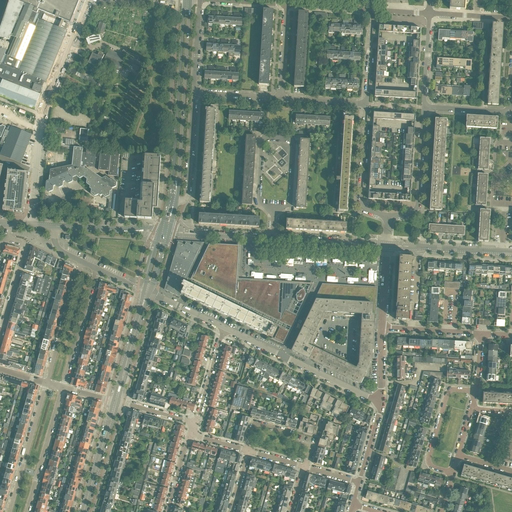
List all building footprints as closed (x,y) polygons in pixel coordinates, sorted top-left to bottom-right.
[(74,14),(73,14),(79,0),(9,0),(1,27),(0,28),(0,77),(41,93),(42,87),(44,81),(46,82),(54,63),(59,50),(65,36),(66,33),(67,31),(61,28),(64,20),(70,23),(70,22),(72,18),(73,15),(74,14)] [(511,0),(446,0),(447,2),(450,2),(449,9),(465,10),(464,9),(465,3),(468,3),(468,0),(511,0)] [(263,12),(263,16),(263,25),(272,25),(273,19),(273,17),(273,16),(273,10),(270,10),(267,10),(266,10),(264,10),(264,9),(263,9),(263,12)] [(298,21),(297,27),(298,27),(307,27),(308,21),(308,19),(308,13),(308,12),(305,12),(302,12),(298,12),(298,14),(298,18),(298,21)] [(236,25),(236,28),(241,29),(241,25),(244,25),(244,21),(242,21),(242,18),(241,18),(241,19),(236,18),(236,25)] [(97,31),(103,33),(106,24),(99,22),(97,31)] [(491,42),(502,42),(502,35),(502,33),(503,24),(492,24),(492,29),(492,38),(491,42)] [(262,40),(271,40),(272,34),(272,32),(272,25),(263,25),(262,40)] [(298,27),(297,27),(297,33),(297,36),(297,42),(306,42),(307,42),(307,36),(307,34),(307,27),(298,27)] [(95,35),(92,36),(90,37),(89,37),(90,37),(87,38),(86,38),(86,39),(87,39),(88,43),(88,44),(101,39),(99,33),(98,34),(96,35),(95,35)] [(271,47),(271,40),(262,40),(261,55),(270,55),(271,50),(271,47)] [(296,51),(296,57),(305,58),(306,58),(306,51),(306,49),(307,42),(306,42),(297,42),(296,48),(296,51)] [(501,49),(502,42),(491,42),(491,49),(491,51),(491,54),(490,57),(501,58),(501,52),(501,49)] [(95,46),(90,58),(93,59),(91,64),(95,66),(97,67),(100,68),(102,63),(103,63),(106,56),(101,54),(101,55),(99,54),(101,49),(95,46)] [(103,63),(111,67),(116,69),(114,73),(118,75),(126,57),(117,54),(108,50),(103,63)] [(132,54),(125,51),(123,50),(121,54),(136,60),(137,61),(138,60),(139,57),(132,54)] [(261,55),(260,70),(269,70),(269,68),(270,64),(270,62),(270,55),(261,55)] [(296,57),(295,63),(295,66),(295,72),(305,73),(305,66),(305,64),(306,58),(305,58),(296,57)] [(501,58),(490,57),(490,60),(490,63),(490,65),(490,68),(490,71),(500,72),(500,67),(501,63),(501,58)] [(137,61),(136,60),(135,62),(128,59),(126,61),(140,67),(141,65),(144,66),(145,63),(138,60),(137,61)] [(269,70),(260,70),(259,84),(259,85),(266,85),(268,85),(269,85),(269,83),(269,80),(269,79),(269,77),(269,70)] [(489,87),(499,87),(499,81),(500,77),(500,72),(490,71),(489,74),(489,77),(489,79),(489,87)] [(304,79),(305,73),(295,72),(294,78),(294,80),(294,87),(296,87),(297,87),(301,87),(303,87),(303,88),(304,88),(304,85),(304,81),(304,79)] [(87,75),(85,80),(95,85),(98,80),(87,75)] [(111,79),(111,78),(102,75),(100,78),(101,79),(100,82),(104,84),(106,81),(109,82),(111,79)] [(129,93),(135,96),(139,86),(134,83),(129,93)] [(499,94),(499,87),(489,87),(488,90),(488,99),(487,105),(498,105),(499,97),(499,94)] [(202,172),(201,177),(201,180),(200,195),(200,200),(200,202),(209,203),(210,185),(211,173),(215,173),(215,170),(214,170),(212,170),(211,170),(212,152),(213,128),(214,114),(215,110),(216,110),(216,106),(211,106),(211,109),(206,109),(205,111),(206,111),(205,120),(205,126),(204,142),(203,150),(202,162),(202,170),(202,172)] [(20,117),(30,120),(32,114),(23,110),(20,117)] [(340,181),(339,211),(339,213),(343,213),(343,211),(345,211),(348,212),(348,209),(348,206),(348,198),(348,197),(349,189),(349,187),(350,179),(350,173),(351,164),(351,162),(351,158),(351,157),(351,155),(352,147),(352,140),(352,134),(353,132),(353,120),(354,118),(349,117),(349,114),(343,114),(343,117),(344,117),(344,120),(344,124),(344,125),(344,128),(344,129),(343,136),(343,137),(343,143),(343,144),(343,147),(342,148),(342,153),(342,163),(341,172),(341,176),(341,178),(336,178),(336,181),(340,181)] [(481,128),(482,117),(475,117),(471,117),(467,116),(466,121),(466,127),(475,128),(481,128)] [(483,117),(482,117),(481,128),(488,129),(496,129),(497,118),(493,118),(489,118),(483,117)] [(111,122),(121,126),(122,123),(112,118),(111,122)] [(434,134),(445,135),(445,133),(446,127),(446,120),(442,120),(435,119),(435,125),(435,126),(435,127),(435,128),(434,134)] [(5,130),(4,134),(3,135),(0,143),(4,145),(0,155),(18,162),(20,163),(21,163),(24,156),(28,145),(29,142),(30,139),(31,136),(32,135),(26,133),(16,129),(9,126),(7,131),(5,130)] [(79,140),(88,141),(89,130),(80,129),(79,135),(79,140)] [(434,149),(444,150),(445,142),(445,135),(434,134),(434,140),(434,141),(434,142),(434,143),(434,149)] [(246,143),(245,153),(255,153),(255,144),(256,136),(253,136),(251,136),(249,136),(246,136),(246,138),(246,143)] [(490,139),(480,138),(480,144),(478,169),(488,170),(490,139)] [(300,147),(299,155),(309,156),(310,147),(310,139),(310,140),(307,140),(307,139),(305,139),(300,139),(300,147)] [(116,182),(111,178),(109,179),(106,177),(102,178),(100,177),(97,175),(88,169),(86,169),(84,168),(85,166),(88,166),(88,167),(95,168),(97,150),(86,148),(86,153),(82,152),(83,148),(79,148),(74,147),(73,152),(72,165),(50,170),(49,180),(46,181),(46,182),(44,183),(44,190),(45,190),(49,192),(53,190),(53,186),(55,185),(59,188),(63,186),(63,182),(65,181),(68,184),(72,182),(73,178),(76,176),(79,179),(83,177),(87,179),(86,184),(90,186),(89,188),(91,189),(91,194),(94,196),(98,195),(100,196),(102,195),(106,198),(109,200),(109,202),(112,202),(114,192),(112,190),(112,188),(116,187),(116,182)] [(444,157),(444,150),(434,149),(433,155),(433,156),(433,157),(433,158),(433,159),(433,165),(443,165),(444,161),(444,159),(444,157)] [(108,175),(117,176),(119,152),(100,150),(98,170),(109,171),(108,175)] [(255,153),(245,153),(245,158),(244,168),(254,169),(254,159),(255,153)] [(131,202),(131,200),(125,200),(124,218),(125,218),(125,216),(130,216),(129,218),(130,218),(130,216),(137,217),(137,218),(138,218),(138,217),(144,217),(144,219),(145,219),(145,217),(152,217),(152,219),(153,208),(154,201),(158,201),(161,156),(145,155),(142,200),(145,200),(145,203),(131,202)] [(298,172),(308,172),(309,162),(309,156),(299,155),(299,161),(298,172)] [(0,210),(3,211),(4,211),(24,213),(27,187),(27,184),(28,173),(8,171),(8,168),(3,166),(0,165),(0,210)] [(432,174),(432,180),(443,180),(443,173),(443,165),(433,165),(432,170),(432,171),(432,172),(432,173),(432,174)] [(243,182),(253,183),(253,174),(254,169),(244,168),(244,173),(243,182)] [(308,177),(308,172),(298,172),(298,177),(297,186),(307,187),(308,177)] [(488,175),(478,174),(478,178),(476,205),(486,206),(487,184),(488,175)] [(443,180),(432,180),(431,185),(431,186),(431,187),(431,188),(431,189),(431,195),(442,195),(442,188),(443,180)] [(253,189),(253,183),(243,182),(243,188),(243,190),(243,195),(242,198),(252,198),(253,189)] [(307,192),(307,187),(297,186),(297,192),(297,201),(306,202),(307,192)] [(441,203),(442,195),(431,195),(430,200),(430,201),(430,202),(430,203),(430,204),(430,210),(435,210),(441,211),(441,203)] [(480,217),(480,220),(479,227),(479,231),(479,238),(478,241),(488,242),(489,231),(489,221),(490,211),(486,210),(485,210),(480,210),(480,212),(480,217)] [(200,214),(199,214),(199,221),(199,223),(199,224),(201,224),(205,224),(207,224),(214,225),(220,225),(222,225),(235,226),(237,226),(250,227),(252,227),(259,227),(259,228),(259,220),(259,218),(260,218),(259,218),(257,217),(257,218),(200,214)] [(286,229),(296,230),(307,230),(340,232),(346,233),(347,228),(347,226),(347,223),(345,223),(309,221),(298,220),(296,220),(288,219),(286,219),(286,226),(286,229)] [(179,297),(181,294),(184,287),(181,286),(184,281),(189,271),(200,247),(193,244),(192,246),(186,243),(185,246),(180,244),(178,243),(165,290),(179,297)] [(296,316),(285,311),(296,287),(295,284),(283,283),(281,314),(278,312),(280,283),(271,282),(247,281),(236,280),(239,246),(226,245),(222,245),(222,243),(217,243),(213,243),(213,244),(209,244),(193,278),(242,302),(291,326),(296,316)] [(29,255),(26,265),(30,266),(32,261),(31,261),(36,248),(33,247),(33,246),(31,247),(30,250),(29,255)] [(11,260),(16,262),(18,257),(20,249),(15,247),(13,256),(12,258),(11,260)] [(40,250),(36,248),(31,261),(32,261),(30,266),(34,268),(35,265),(33,264),(35,258),(37,259),(40,250)] [(42,270),(43,271),(44,267),(45,263),(49,254),(44,252),(38,269),(42,270)] [(44,267),(43,271),(44,271),(45,272),(46,269),(48,269),(53,257),(49,254),(45,263),(48,264),(46,268),(44,267)] [(396,312),(396,313),(396,318),(396,319),(395,320),(398,320),(398,318),(402,319),(402,320),(403,320),(404,320),(405,320),(406,320),(408,320),(409,312),(407,312),(410,261),(413,261),(413,262),(413,257),(410,257),(399,256),(399,257),(398,272),(397,295),(396,308),(397,308),(397,312),(396,312)] [(46,269),(45,272),(45,273),(50,274),(53,267),(54,268),(57,259),(53,257),(48,269),(46,269)] [(64,270),(72,272),(74,267),(59,260),(57,268),(59,269),(64,270)] [(11,271),(0,267),(0,269),(1,270),(1,273),(9,276),(10,273),(11,273),(11,271)] [(23,274),(21,280),(31,283),(33,277),(29,276),(23,274)] [(37,278),(33,291),(41,294),(41,291),(46,292),(48,293),(52,278),(45,276),(44,280),(37,278)] [(288,332),(291,326),(193,278),(190,285),(288,332)] [(184,287),(181,294),(263,333),(266,335),(267,335),(267,334),(268,335),(274,338),(274,339),(283,343),(288,332),(190,285),(187,283),(184,281),(181,286),(184,287)] [(99,289),(108,292),(110,286),(102,282),(101,282),(100,284),(99,284),(98,286),(99,287),(99,289)] [(20,285),(19,290),(31,293),(32,289),(28,287),(20,285)] [(374,314),(376,289),(323,286),(310,312),(292,351),(296,353),(360,384),(365,374),(364,373),(369,362),(371,362),(373,332),(374,314)] [(297,293),(296,294),(304,298),(304,297),(305,296),(305,295),(305,294),(305,293),(305,292),(305,291),(304,290),(303,290),(302,290),(301,290),(300,290),(300,291),(299,291),(299,292),(298,292),(298,293),(297,293)] [(121,301),(130,303),(131,303),(133,297),(126,294),(126,292),(121,291),(120,294),(119,298),(122,299),(121,301)] [(25,297),(17,294),(16,299),(28,302),(30,303),(31,301),(30,301),(30,298),(25,297)] [(16,299),(14,304),(26,307),(26,306),(26,307),(28,302),(16,299)] [(14,304),(13,308),(28,312),(28,310),(25,309),(26,307),(14,304)] [(27,314),(28,312),(13,308),(12,313),(24,316),(25,316),(25,314),(27,314)] [(157,315),(157,317),(167,320),(168,315),(167,314),(163,312),(159,310),(159,311),(158,313),(157,313),(157,315)] [(10,317),(22,321),(26,322),(26,319),(24,319),(23,319),(24,316),(12,313),(10,317)] [(17,324),(21,326),(22,321),(10,317),(9,322),(17,324)] [(169,326),(174,329),(178,320),(175,319),(173,319),(169,326)] [(174,329),(174,331),(178,333),(179,331),(183,324),(181,323),(182,323),(182,322),(178,320),(174,329)] [(9,322),(7,330),(19,333),(22,334),(22,333),(19,332),(20,328),(16,327),(17,324),(9,322)] [(180,332),(178,334),(182,336),(184,334),(185,334),(187,328),(188,325),(185,324),(184,324),(183,324),(179,331),(180,332)] [(22,334),(24,335),(25,335),(35,338),(37,330),(33,329),(24,327),(22,334)] [(86,332),(86,334),(95,337),(96,331),(87,329),(86,332)] [(5,335),(4,339),(22,345),(23,342),(13,339),(13,337),(5,335)] [(202,335),(200,341),(207,343),(209,337),(202,335)] [(149,342),(148,345),(148,346),(148,347),(156,350),(160,351),(161,346),(158,345),(149,342)] [(11,347),(2,344),(1,349),(13,353),(14,348),(11,347)] [(224,345),(223,352),(230,354),(230,353),(234,354),(236,349),(232,347),(224,345),(225,345),(224,345)] [(198,349),(197,352),(197,353),(204,355),(206,349),(196,346),(195,348),(196,348),(198,349)] [(147,349),(146,351),(147,352),(155,355),(158,356),(160,351),(156,350),(148,347),(148,349),(147,349)] [(1,349),(0,352),(0,353),(8,356),(12,357),(13,353),(1,349)] [(0,353),(0,359),(11,362),(17,364),(18,362),(8,359),(8,356),(0,353)] [(145,358),(145,360),(153,362),(156,363),(157,358),(154,357),(155,356),(146,353),(146,354),(146,355),(145,355),(144,357),(145,358)] [(182,357),(181,363),(184,364),(188,365),(193,366),(193,367),(200,369),(200,368),(202,362),(199,362),(197,361),(194,360),(194,362),(190,361),(188,359),(182,357)] [(248,360),(247,361),(246,364),(245,367),(249,369),(250,367),(254,359),(253,358),(252,358),(251,357),(250,357),(249,357),(247,359),(248,360)] [(11,362),(0,359),(0,364),(9,367),(10,367),(17,369),(18,370),(24,371),(25,372),(26,367),(17,364),(11,362)] [(250,367),(255,369),(259,361),(256,360),(254,359),(255,359),(254,359),(250,367)] [(254,372),(258,374),(264,363),(263,364),(263,363),(261,362),(259,361),(255,369),(254,372)] [(262,379),(265,374),(268,366),(266,365),(264,364),(264,363),(258,374),(261,376),(259,381),(261,381),(262,379)] [(151,367),(142,364),(142,368),(142,369),(152,372),(154,373),(155,368),(151,367)] [(265,374),(263,377),(267,380),(269,376),(273,368),(272,368),(270,367),(268,366),(265,374)] [(34,369),(31,368),(30,367),(27,367),(26,372),(42,377),(44,372),(34,369)] [(271,377),(274,378),(277,371),(276,370),(276,369),(274,368),(273,369),(273,368),(269,376),(271,377)] [(83,377),(88,378),(91,379),(91,376),(84,374),(85,372),(76,369),(75,372),(75,373),(75,374),(83,377)] [(217,370),(216,377),(223,379),(225,373),(217,371),(217,370)] [(274,378),(278,381),(282,373),(282,372),(280,371),(279,372),(277,371),(274,378)] [(278,381),(283,383),(287,375),(285,375),(285,374),(283,373),(282,373),(278,381)] [(0,374),(0,380),(8,382),(9,377),(0,374)] [(285,384),(288,385),(291,378),(287,375),(283,383),(281,387),(283,388),(285,384)] [(22,381),(9,377),(8,382),(15,385),(20,386),(22,381)] [(216,377),(214,383),(221,385),(221,384),(224,385),(225,379),(223,379),(216,377)] [(288,385),(297,390),(301,382),(300,382),(298,381),(291,378),(288,385)] [(433,381),(432,384),(439,386),(441,380),(438,380),(435,379),(432,378),(431,380),(433,381)] [(82,381),(73,379),(71,385),(80,387),(88,389),(89,383),(87,383),(82,381)] [(23,387),(29,389),(38,392),(39,386),(30,384),(23,381),(21,387),(23,387)] [(299,393),(301,394),(305,385),(304,384),(304,383),(302,382),(301,383),(301,382),(297,390),(300,392),(299,393)] [(88,390),(95,392),(97,386),(97,385),(93,384),(90,383),(88,390)] [(214,383),(212,388),(220,390),(223,391),(225,386),(221,385),(214,383)] [(242,409),(248,388),(248,387),(238,383),(237,383),(237,386),(231,406),(242,409)] [(429,383),(428,388),(430,389),(438,392),(439,386),(432,384),(429,383)] [(301,394),(300,395),(304,397),(302,401),(305,403),(309,396),(309,393),(308,393),(310,387),(308,386),(305,384),(305,385),(301,394)] [(97,386),(95,392),(105,394),(107,388),(106,388),(97,386)] [(249,415),(250,416),(252,408),(253,408),(253,405),(251,404),(255,390),(248,388),(242,409),(249,411),(248,414),(248,415),(249,415)] [(310,407),(331,418),(338,421),(337,423),(341,424),(341,423),(349,407),(344,404),(345,401),(322,390),(322,391),(319,389),(318,391),(313,388),(312,390),(310,397),(307,402),(306,405),(304,412),(308,413),(310,407)] [(428,388),(426,394),(429,395),(436,397),(438,392),(430,389),(428,388)] [(134,394),(143,397),(146,398),(147,398),(147,396),(148,393),(144,392),(136,389),(136,391),(135,391),(134,394)] [(396,391),(395,396),(402,398),(403,399),(405,399),(406,394),(404,393),(396,391)] [(496,404),(499,404),(499,392),(492,392),(490,392),(483,391),(482,403),(484,403),(486,403),(489,403),(491,404),(492,404),(492,403),(496,404)] [(511,404),(511,393),(509,393),(508,393),(506,393),(499,392),(499,404),(501,404),(505,404),(506,404),(507,405),(508,405),(508,404),(511,404)] [(25,393),(24,398),(27,399),(35,401),(36,399),(35,398),(36,396),(28,394),(25,393)] [(149,403),(150,403),(150,404),(154,405),(156,396),(157,394),(152,393),(151,395),(149,403)] [(66,401),(67,401),(83,405),(85,399),(78,398),(78,397),(69,395),(70,395),(69,394),(69,395),(68,395),(68,396),(66,401)] [(143,397),(134,394),(133,398),(132,398),(133,398),(132,399),(133,400),(134,400),(148,404),(149,398),(147,398),(146,398),(143,397)] [(158,405),(159,406),(162,396),(157,394),(156,396),(154,405),(157,406),(158,406),(158,405)] [(169,395),(167,403),(169,403),(169,404),(168,404),(175,406),(177,399),(178,396),(172,394),(171,395),(169,395)] [(211,394),(209,400),(216,402),(218,396),(211,394)] [(426,394),(424,399),(427,400),(435,402),(436,397),(429,395),(426,394)] [(395,396),(393,402),(402,404),(403,405),(404,401),(403,401),(403,399),(402,398),(395,396)] [(182,400),(181,408),(186,409),(188,402),(189,399),(184,397),(183,400),(182,400)] [(84,406),(91,407),(100,410),(102,404),(93,401),(93,402),(86,400),(84,406)] [(65,405),(66,406),(74,408),(78,409),(81,410),(83,405),(67,401),(65,405)] [(188,402),(186,409),(193,411),(195,404),(188,402)] [(65,407),(64,411),(75,414),(76,409),(74,408),(66,406),(66,407),(65,407)] [(211,408),(209,415),(217,417),(218,411),(211,409),(211,408)] [(348,416),(353,418),(356,410),(355,410),(355,409),(353,408),(352,408),(348,416)] [(353,418),(357,420),(361,413),(361,412),(359,411),(358,411),(356,410),(353,418)] [(64,411),(63,414),(64,414),(63,416),(71,418),(74,419),(75,414),(64,411)] [(128,417),(137,419),(140,420),(143,421),(144,415),(141,414),(130,411),(129,411),(129,412),(128,412),(129,412),(128,416),(128,417)] [(275,423),(278,412),(273,411),(270,422),(272,422),(272,423),(274,423),(275,423)] [(288,427),(290,427),(292,419),(294,412),(292,411),(290,418),(287,418),(285,426),(288,427)] [(357,420),(362,423),(366,415),(364,414),(362,413),(361,413),(357,420)] [(209,415),(207,421),(215,423),(215,422),(217,423),(218,417),(217,417),(209,415)] [(366,415),(362,423),(365,424),(367,425),(369,425),(371,418),(370,418),(371,417),(368,416),(367,416),(366,415)] [(480,417),(478,423),(487,425),(489,419),(480,417)] [(155,419),(152,428),(154,429),(155,428),(158,429),(160,420),(160,419),(157,418),(156,419),(155,419)] [(301,422),(298,429),(298,430),(307,432),(307,433),(313,435),(315,427),(316,427),(317,423),(309,421),(309,420),(303,418),(302,422),(301,422)] [(126,425),(126,426),(134,429),(140,431),(140,429),(134,427),(135,424),(126,421),(125,425),(126,425)] [(326,424),(324,431),(331,433),(331,434),(335,436),(336,436),(338,429),(341,429),(342,427),(341,426),(328,422),(327,422),(328,422),(327,425),(326,424)] [(19,426),(18,429),(26,431),(27,431),(27,428),(27,426),(17,423),(16,425),(19,426)] [(478,423),(476,428),(485,431),(487,425),(478,423)] [(177,427),(176,430),(183,432),(185,426),(176,424),(175,426),(177,427)] [(392,431),(394,432),(395,432),(396,426),(394,426),(387,424),(385,429),(392,431)] [(360,428),(358,427),(356,427),(354,432),(357,433),(365,435),(366,433),(367,433),(367,431),(367,430),(368,430),(365,429),(360,428)] [(476,428),(475,434),(483,437),(485,431),(476,428)] [(384,435),(391,437),(393,437),(394,432),(392,431),(385,429),(384,435)] [(183,432),(176,430),(174,430),(172,436),(174,436),(182,438),(183,432)] [(331,433),(324,431),(323,430),(321,439),(320,439),(318,445),(330,449),(332,441),(333,442),(335,436),(331,434),(331,433)] [(123,432),(122,435),(123,435),(123,437),(134,440),(135,435),(132,434),(123,432)] [(357,433),(355,438),(364,441),(364,440),(365,440),(365,438),(365,435),(357,433)] [(414,438),(416,439),(423,441),(425,435),(418,433),(415,433),(414,438)] [(475,434),(473,440),(482,443),(483,437),(475,434)] [(121,438),(120,441),(129,444),(133,445),(135,440),(134,440),(123,437),(122,438),(121,438)] [(355,438),(353,444),(362,447),(363,444),(364,442),(364,441),(355,438)] [(473,440),(471,446),(480,448),(482,443),(473,440)] [(194,450),(198,451),(200,443),(193,441),(191,451),(194,452),(194,450)] [(173,442),(171,448),(178,450),(180,444),(173,442)] [(198,451),(204,453),(206,445),(200,443),(198,451)] [(353,444),(352,450),(361,452),(362,449),(361,449),(362,447),(353,444)] [(316,453),(324,455),(326,448),(318,445),(317,450),(316,450),(316,452),(316,453)] [(380,446),(379,451),(386,453),(389,454),(390,451),(390,448),(388,448),(380,446)] [(480,448),(471,446),(470,452),(478,454),(480,448)] [(210,454),(209,458),(215,460),(216,456),(218,449),(212,447),(210,454)] [(411,449),(410,455),(419,457),(420,452),(411,449)] [(218,459),(216,464),(223,466),(224,461),(227,451),(225,451),(225,450),(225,451),(222,450),(221,450),(219,458),(218,459)] [(352,450),(350,455),(359,458),(360,456),(360,455),(361,453),(360,453),(361,452),(352,450)] [(228,452),(227,451),(224,461),(229,463),(232,453),(228,451),(228,452)] [(233,464),(239,465),(242,455),(237,454),(236,454),(233,464)] [(350,455),(349,461),(358,464),(357,463),(358,463),(359,461),(358,460),(359,458),(350,455)] [(377,456),(375,462),(384,464),(385,458),(377,456)] [(116,458),(115,461),(126,465),(128,460),(125,459),(117,457),(117,458),(116,458)] [(164,460),(162,466),(173,469),(175,463),(174,463),(164,460)] [(114,465),(114,467),(122,469),(124,469),(125,468),(126,465),(115,461),(114,465)] [(216,464),(216,466),(237,472),(239,465),(233,464),(229,463),(224,461),(223,466),(216,464)] [(348,463),(347,467),(356,469),(356,467),(357,467),(358,465),(357,464),(358,464),(349,461),(348,463)] [(187,466),(186,467),(193,468),(202,471),(202,469),(196,467),(196,466),(193,465),(194,464),(191,463),(188,462),(187,463),(187,466)] [(375,462),(373,468),(382,470),(384,464),(375,462)] [(476,480),(479,470),(477,469),(473,468),(473,467),(472,467),(471,467),(468,466),(467,466),(465,465),(464,465),(461,476),(468,478),(469,478),(470,479),(476,480)] [(162,466),(161,472),(164,473),(171,475),(173,469),(162,466)] [(218,473),(227,475),(235,478),(236,476),(237,472),(216,466),(214,472),(215,472),(218,473)] [(356,469),(347,467),(345,472),(354,475),(354,474),(355,474),(355,472),(355,471),(356,469)] [(73,469),(72,474),(81,476),(83,470),(74,468),(73,469)] [(186,468),(184,474),(192,477),(193,473),(193,470),(193,471),(186,469),(186,468)] [(382,470),(373,468),(370,479),(379,482),(382,470)] [(204,472),(203,473),(201,479),(208,481),(208,480),(210,473),(207,473),(208,470),(205,469),(205,472),(204,472)] [(492,485),(495,474),(493,473),(489,472),(488,472),(486,471),(482,470),(479,470),(476,480),(483,482),(485,483),(492,485)] [(45,474),(45,477),(54,479),(55,480),(55,479),(57,479),(58,477),(56,477),(57,474),(56,473),(46,471),(45,474)] [(423,484),(424,482),(426,474),(420,473),(417,483),(423,484)] [(72,474),(70,480),(79,482),(80,482),(81,476),(72,474)] [(184,474),(182,480),(190,482),(194,484),(195,478),(192,477),(184,474)] [(424,482),(423,484),(429,486),(431,476),(426,474),(424,482)] [(498,475),(495,474),(492,485),(499,487),(501,487),(501,488),(507,489),(510,478),(508,478),(504,477),(504,476),(502,476),(498,475)] [(437,478),(431,476),(429,486),(434,487),(437,478)] [(43,483),(52,485),(54,479),(45,477),(44,479),(43,479),(42,482),(43,482),(43,483)] [(110,478),(109,481),(118,484),(121,485),(122,485),(123,480),(119,479),(111,477),(111,478),(110,478)] [(4,478),(2,484),(10,486),(11,483),(12,483),(12,481),(12,480),(4,478)] [(434,487),(437,488),(438,487),(438,486),(440,487),(442,479),(437,478),(434,487)] [(170,481),(162,479),(161,482),(161,485),(168,487),(170,481)] [(182,480),(181,486),(188,488),(192,489),(194,484),(190,482),(182,480)] [(244,485),(252,488),(254,488),(254,489),(256,483),(246,480),(245,482),(244,485)] [(109,481),(108,485),(109,485),(108,486),(117,489),(119,490),(120,490),(121,485),(118,484),(109,481)] [(0,489),(1,490),(9,492),(9,491),(10,489),(9,489),(10,487),(10,486),(2,484),(2,485),(0,483),(0,489)] [(43,483),(42,486),(43,487),(42,488),(51,491),(53,491),(54,486),(52,485),(43,483)] [(223,490),(231,493),(231,492),(232,492),(232,490),(232,489),(232,487),(224,485),(222,484),(221,486),(223,487),(223,490)] [(279,487),(278,490),(280,490),(290,493),(291,491),(292,489),(291,488),(292,488),(283,486),(280,484),(279,487)] [(243,489),(243,490),(251,493),(253,493),(254,494),(254,492),(253,491),(254,488),(252,488),(244,485),(244,486),(243,488),(243,489)] [(345,485),(343,493),(349,495),(351,487),(345,485)] [(107,488),(106,491),(115,494),(118,495),(119,490),(117,489),(108,486),(108,488),(107,488)] [(460,487),(458,493),(468,496),(470,490),(460,487)] [(157,498),(164,501),(166,494),(158,492),(157,498)] [(341,492),(340,493),(338,500),(347,503),(349,495),(343,493),(341,492)] [(456,499),(465,501),(465,499),(467,500),(468,496),(458,493),(456,499)] [(241,499),(240,500),(248,503),(251,504),(251,501),(249,501),(250,498),(241,495),(241,496),(240,498),(241,499)] [(104,499),(103,503),(112,505),(113,500),(114,499),(105,497),(105,499),(104,499)] [(154,497),(152,503),(155,504),(162,506),(163,503),(164,501),(157,498),(154,497)] [(178,497),(176,504),(183,506),(187,507),(189,501),(185,500),(185,499),(178,497)] [(400,501),(398,508),(404,510),(406,502),(407,499),(401,498),(400,501)] [(456,499),(454,504),(463,507),(465,501),(456,499)] [(334,500),(333,505),(344,509),(345,507),(346,506),(346,504),(346,503),(338,501),(334,500)] [(63,506),(62,510),(69,511),(70,511),(72,509),(71,508),(71,507),(63,505),(59,503),(58,506),(61,507),(62,506),(63,506)] [(110,510),(113,511),(115,506),(112,505),(103,503),(102,506),(102,507),(102,508),(110,510)] [(152,503),(151,508),(154,509),(153,510),(160,511),(162,506),(155,504),(152,503)]
